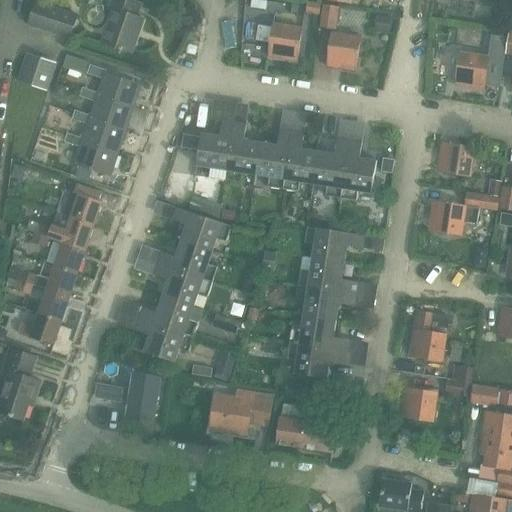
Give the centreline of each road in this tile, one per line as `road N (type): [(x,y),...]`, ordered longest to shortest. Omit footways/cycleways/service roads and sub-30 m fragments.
road 1 (residential): [(62,432),(181,77),(206,79)]
road 2 (residential): [(355,481),(424,115)]
road 3 (residential): [(355,481),(62,432)]
road 4 (residential): [(424,115),(206,79)]
